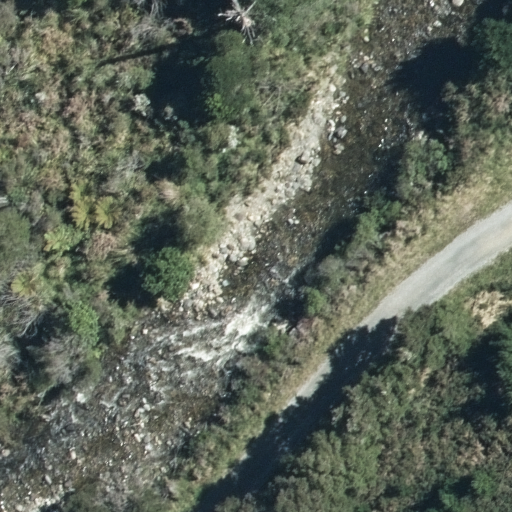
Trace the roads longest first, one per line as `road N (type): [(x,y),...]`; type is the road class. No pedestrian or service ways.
road 1 (track): [(213,511),(354,353),(450,272),(511,236)]
road 2 (track): [(511,282),(368,511)]
